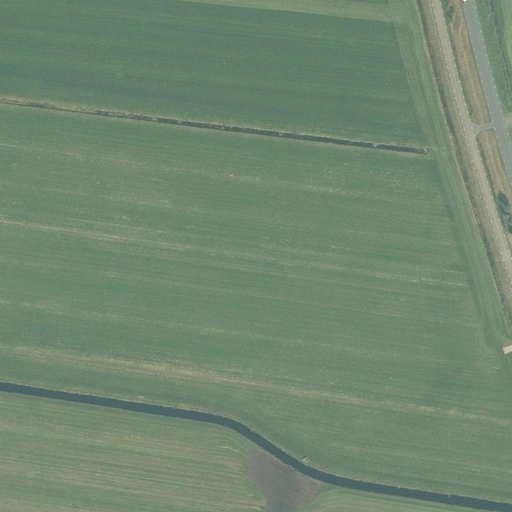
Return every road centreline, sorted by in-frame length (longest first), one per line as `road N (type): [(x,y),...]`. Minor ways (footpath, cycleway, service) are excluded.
road 1 (unclassified): [(511,273),(435,0)]
road 2 (primary): [(511,165),(467,0)]
